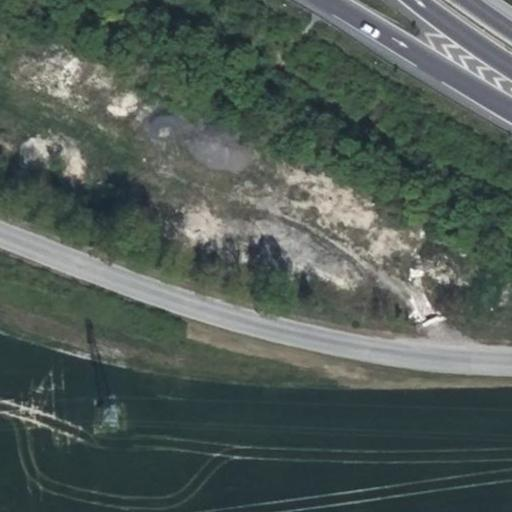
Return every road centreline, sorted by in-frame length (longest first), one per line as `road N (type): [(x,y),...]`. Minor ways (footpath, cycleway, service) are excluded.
road 1 (unclassified): [(511,362),(356,349),(0,239)]
road 2 (motorway): [(324,0),(511,113)]
